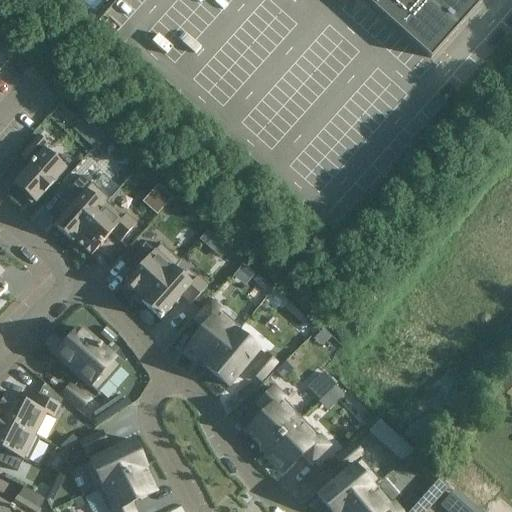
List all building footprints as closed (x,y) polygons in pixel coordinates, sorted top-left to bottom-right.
[(483,0),(365,0),(431,59),(483,0)] [(83,119),(75,129),(96,144),(104,134),(83,119)] [(30,165),(13,184),(27,196),(24,199),(33,207),(66,169),(43,149),(48,144),(39,136),(21,156),(30,165)] [(75,202),(53,226),(72,243),(74,241),(73,240),(106,203),(107,204),(111,200),(92,183),(91,184),(82,176),(66,194),(75,202)] [(159,182),(144,200),(159,212),(174,194),(159,182)] [(106,203),(73,240),(74,241),(91,256),(99,247),(100,248),(103,245),(102,244),(111,234),(120,242),(136,224),(126,215),(123,218),(107,204),(106,203)] [(200,240),(225,255),(231,244),(206,230),(200,240)] [(138,269),(124,285),(135,294),(131,298),(140,305),(180,261),(161,244),(155,251),(145,243),(129,261),(138,269)] [(180,261),(140,305),(141,306),(142,304),(160,320),(182,296),(191,305),(207,286),(197,277),(191,284),(174,269),(181,261),(180,261)] [(205,328),(187,349),(208,366),(205,368),(206,369),(241,328),(221,311),(221,310),(211,302),(195,320),(205,328)] [(62,341),(52,353),(98,393),(122,366),(104,351),(105,350),(99,345),(99,346),(79,328),(65,344),(62,341)] [(241,328),(206,369),(228,387),(259,350),(239,333),(242,329),(241,328)] [(329,406),(345,393),(326,370),(310,384),(329,406)] [(511,375),(500,389),(511,399),(511,375)] [(265,413),(245,432),(264,452),(301,418),(283,399),(284,398),(274,388),(257,404),(265,413)] [(0,419),(39,439),(40,438),(35,436),(46,415),(54,419),(60,406),(38,395),(33,406),(6,393),(0,405),(0,419)] [(301,418),(264,452),(283,472),(303,454),(312,463),(329,446),(319,436),(319,437),(301,418)] [(0,448),(1,450),(0,451),(0,462),(17,472),(23,460),(27,463),(39,439),(0,419),(0,448)] [(102,433),(80,443),(86,455),(108,444),(102,433)] [(134,441),(81,466),(93,491),(146,465),(134,441)] [(354,444),(336,460),(344,469),(363,454),(354,444)] [(362,459),(318,497),(330,511),(342,511),(380,480),(362,459)] [(146,465),(93,491),(94,492),(98,490),(109,511),(134,511),(131,504),(155,492),(143,468),(147,466),(146,465)] [(439,479),(434,484),(443,493),(448,487),(439,479)] [(380,480),(342,511),(402,511),(394,502),(393,503),(377,484),(381,481),(380,480)] [(434,484),(429,490),(438,498),(443,493),(434,484)] [(429,490),(424,496),(433,504),(438,498),(429,490)] [(0,511),(39,511),(40,511),(41,510),(17,496),(11,507),(0,500),(0,511)] [(424,496),(418,502),(427,510),(433,504),(424,496)] [(93,511),(86,497),(61,509),(62,511),(93,511)] [(418,502),(413,508),(418,511),(425,511),(427,510),(418,502)]
